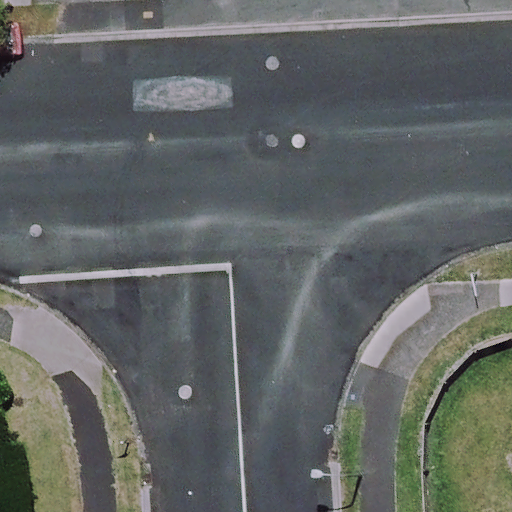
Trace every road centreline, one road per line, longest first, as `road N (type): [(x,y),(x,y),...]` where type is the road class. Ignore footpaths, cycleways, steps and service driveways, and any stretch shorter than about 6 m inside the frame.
road 1 (residential): [(227,138),(248,511)]
road 2 (residential): [(511,120),(227,138)]
road 3 (residential): [(227,138),(0,151)]
